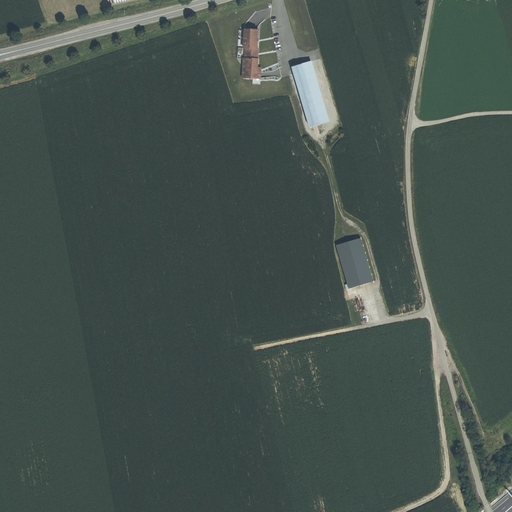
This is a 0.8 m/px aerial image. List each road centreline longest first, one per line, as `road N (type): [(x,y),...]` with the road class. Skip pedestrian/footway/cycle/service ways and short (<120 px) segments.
road 1 (track): [(489,511),(411,216),(410,123),(432,0)]
road 2 (track): [(398,511),(447,483),(441,347),(492,454)]
road 3 (track): [(0,87),(270,0)]
road 4 (secondary): [(0,54),(215,0)]
road 5 (track): [(254,349),(431,310)]
